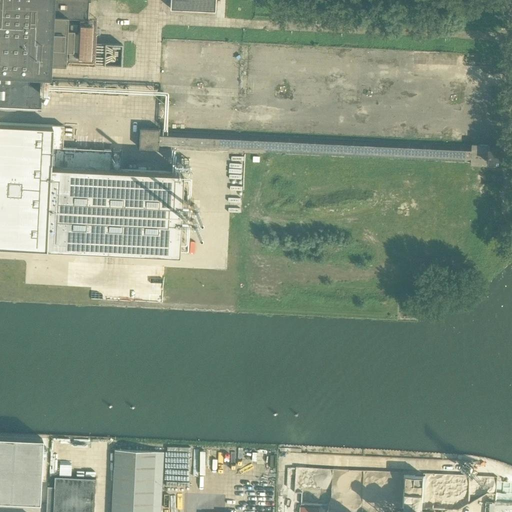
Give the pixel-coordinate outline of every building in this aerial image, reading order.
[(0,0),(0,95),(34,97),(36,61),(40,61),(40,62),(121,66),(122,44),(95,43),(96,29),(85,28),(85,17),(86,17),(86,0),(0,0)] [(172,0),(172,9),(217,12),(217,0),(172,0)] [(168,41),(167,52),(214,54),(215,43),(168,41)] [(188,105),(218,107),(218,95),(189,94),(188,105)] [(0,245),(31,247),(41,247),(45,247),(45,248),(48,248),(56,248),(71,249),(78,249),(103,250),(131,252),(177,254),(178,242),(178,235),(180,191),(181,184),(181,172),(119,169),(112,169),(109,169),(110,157),(110,150),(104,149),(91,149),(89,149),(76,148),(62,147),(63,140),(63,136),(63,126),(61,125),(53,125),(51,125),(0,122),(0,245)] [(159,147),(248,151),(471,162),(471,164),(489,165),(489,161),(499,162),(500,155),(500,148),(490,149),(490,145),(472,144),(472,146),(248,135),(160,131),(160,129),(141,128),(140,148),(159,149),(159,147)] [(110,157),(109,169),(112,169),(119,169),(120,157),(110,157)] [(0,434),(0,499),(38,502),(41,436),(0,434)] [(160,511),(163,452),(119,450),(114,449),(111,511),(160,511)] [(405,507),(424,508),(425,474),(406,473),(405,507)] [(47,487),(45,511),(92,511),(94,479),(54,477),(54,487),(47,487)] [(485,503),(484,511),(504,511),(505,504),(501,503),(501,493),(496,493),(495,504),(485,503)]
